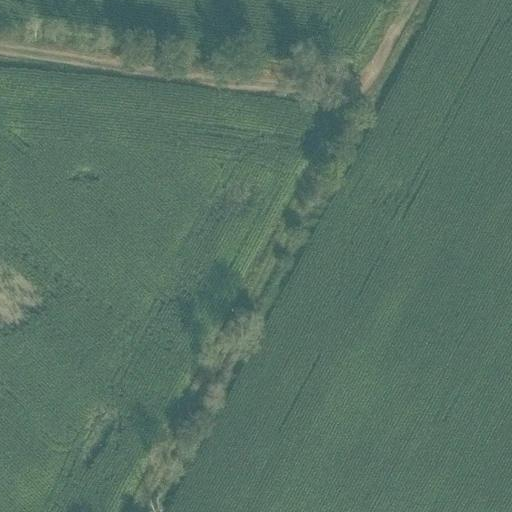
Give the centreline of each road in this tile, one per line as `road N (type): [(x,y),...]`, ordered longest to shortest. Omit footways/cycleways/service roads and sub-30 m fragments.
road 1 (track): [(0,51),(357,99),(410,0)]
road 2 (track): [(357,99),(140,511)]
